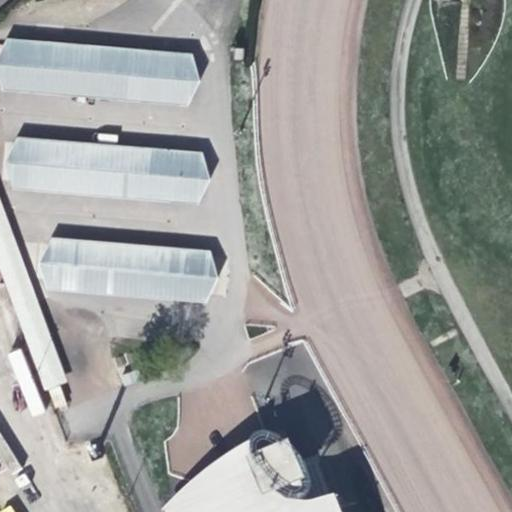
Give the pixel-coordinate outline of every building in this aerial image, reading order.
[(4,83),(188,98),(192,60),(7,45),(4,83)] [(203,158),(17,143),(14,181),(200,197),(203,158)] [(68,381),(0,196),(0,220),(60,384),(68,381)] [(0,220),(0,264),(46,389),(60,384),(0,220)] [(210,257),(50,243),(47,282),(207,295),(210,257)] [(289,349),(294,360),(297,365),(313,357),(304,341),(289,349)] [(237,511),(229,492),(261,479),(256,466),(287,453),(291,466),(296,464),(283,429),(237,455),(207,475),(164,511),(342,511),(338,501),(307,508),(308,511),(237,511)] [(308,511),(307,508),(291,466),(287,453),(256,466),(261,479),(229,492),(237,511),(308,511)]
